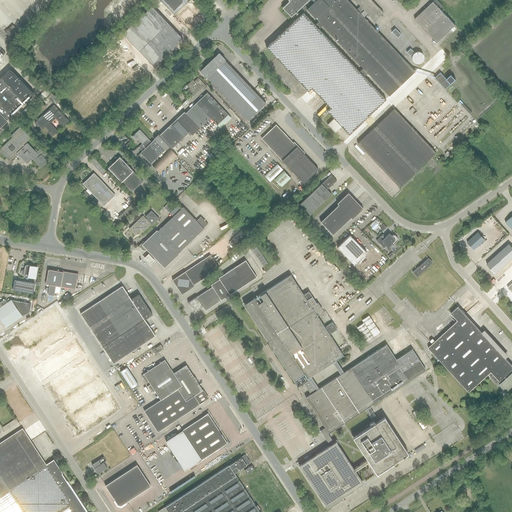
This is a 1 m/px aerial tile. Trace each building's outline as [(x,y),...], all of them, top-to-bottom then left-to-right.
[(180,0),(164,0),(174,10),(182,2),(180,0)] [(294,14),(297,18),(266,47),(308,91),(311,88),(315,91),(330,107),(326,110),(349,134),(386,99),(364,76),(368,72),(389,95),(415,70),(402,56),(364,16),(367,13),(374,20),(383,12),(371,0),(354,0),(360,6),(357,9),(347,0),(287,0),(289,1),(282,8),(291,17),(294,14)] [(437,42),(455,25),(433,1),(414,19),(437,42)] [(152,4),(121,34),(154,67),(175,47),(184,38),(180,34),(152,4)] [(188,7),(179,16),(193,30),(202,22),(188,7)] [(21,33),(13,25),(7,30),(7,29),(4,31),(13,41),(21,33)] [(401,34),(396,28),(392,31),(398,37),(401,34)] [(412,56),(412,57),(412,58),(412,59),(412,60),(413,61),(414,62),(415,62),(416,63),(417,63),(418,63),(419,63),(419,62),(420,62),(421,61),(422,61),(422,60),(423,59),(423,58),(423,57),(423,56),(423,55),(422,55),(422,54),(421,53),(420,53),(419,52),(418,52),(417,52),(416,52),(415,52),(414,53),(413,53),(413,54),(412,55),(412,56)] [(248,120),(266,103),(224,60),(219,54),(201,71),(206,77),(248,120)] [(0,78),(0,126),(7,120),(24,104),(33,95),(10,70),(0,79),(0,78)] [(446,78),(440,72),(435,77),(445,89),(451,84),(450,83),(454,79),(449,75),(446,78)] [(198,77),(194,81),(192,79),(186,85),(189,88),(188,89),(194,95),(201,87),(204,89),(207,86),(201,81),(198,77)] [(170,146),(172,148),(189,132),(192,135),(210,118),(220,128),(231,118),(207,93),(185,113),(184,112),(159,135),(158,134),(154,138),(154,139),(165,150),(170,146)] [(63,124),(68,119),(54,104),(34,123),(41,130),(44,128),(51,135),(56,130),(49,122),(55,116),(63,124)] [(320,115),(329,106),(327,104),(318,113),(320,115)] [(399,187),(435,152),(394,108),(357,143),(399,187)] [(303,183),(318,169),(303,154),(304,153),(297,145),(296,146),(275,124),(261,138),(271,149),(303,183)] [(14,137),(1,150),(9,158),(17,151),(22,145),(30,138),(20,127),(14,132),(12,135),(14,137)] [(165,150),(154,139),(151,142),(139,130),(132,137),(135,140),(137,138),(142,143),(138,147),(142,151),(140,153),(150,164),(165,150)] [(22,145),(17,151),(19,153),(17,155),(25,163),(32,156),(35,153),(27,145),(24,148),(22,145)] [(35,153),(32,156),(41,165),(49,158),(41,149),(36,154),(35,153)] [(160,173),(178,157),(170,149),(152,165),(160,173)] [(131,192),(143,181),(133,171),(119,157),(108,168),(121,182),(131,192)] [(283,170),(277,164),(264,176),(270,182),(283,170)] [(284,171),(275,179),(282,187),(291,178),(284,171)] [(104,206),(115,195),(94,173),(83,184),(104,206)] [(327,190),(337,181),(331,175),(321,184),(321,183),(300,204),(310,215),(332,194),(327,190)] [(333,235),(353,215),(354,217),(363,208),(348,192),(339,201),(341,202),(320,222),(333,235)] [(172,216),(181,208),(178,205),(173,209),(167,203),(164,207),(172,216)] [(132,204),(118,217),(123,221),(136,208),(132,204)] [(157,230),(144,242),(143,241),(139,244),(140,247),(143,250),(145,250),(146,249),(164,268),(179,254),(178,253),(204,228),(183,207),(157,231),(157,230)] [(144,231),(151,224),(152,225),(159,218),(151,210),(145,216),(147,218),(146,219),(143,215),(129,229),(135,235),(142,228),(144,231)] [(374,229),(379,224),(375,220),(370,225),(374,229)] [(466,242),(473,250),(485,240),(478,232),(466,242)] [(398,240),(398,238),(395,235),(393,235),(391,236),(389,233),(385,237),(383,234),(376,240),(383,248),(386,245),(388,247),(390,244),(392,246),(398,240)] [(354,264),(366,253),(350,235),(337,247),(354,264)] [(511,246),(509,243),(487,264),(495,274),(511,258),(511,246)] [(144,257),(151,265),(156,260),(149,252),(144,257)] [(217,265),(210,255),(172,280),(182,294),(194,286),(193,284),(201,279),(215,267),(217,265)] [(377,261),(382,266),(388,260),(384,255),(377,261)] [(432,262),(428,258),(412,272),(417,277),(432,262)] [(202,306),(205,311),(256,278),(246,261),(218,278),(219,279),(211,285),(212,287),(196,297),(188,302),(188,303),(193,312),(202,306)] [(36,278),(38,267),(33,266),(33,267),(30,266),(31,266),(26,265),(25,266),(24,270),(23,270),(22,270),(21,274),(22,275),(23,275),(23,276),(29,277),(29,276),(31,276),(31,277),(36,278)] [(54,295),(55,286),(75,289),(77,279),(78,279),(79,275),(78,274),(48,269),(46,284),(49,285),(48,294),(54,295)] [(317,302),(316,303),(310,294),(309,291),(303,295),(289,275),(279,282),(269,289),(244,306),(269,344),(268,344),(272,351),(273,350),(297,386),(303,382),(311,393),(305,397),(325,427),(320,431),(330,446),(305,462),(304,461),(302,462),(303,464),(300,466),(326,506),(346,493),(347,495),(351,492),(350,491),(362,483),(354,471),(369,461),(377,473),(408,453),(384,417),(379,421),(369,406),(425,369),(412,349),(396,359),(386,344),(344,372),(336,360),(343,355),(336,345),(344,340),(340,334),(332,339),(329,334),(337,329),(332,322),(324,327),(316,313),(322,309),(317,302)] [(33,293),(35,283),(15,279),(13,290),(33,293)] [(122,286),(80,313),(113,363),(155,336),(144,319),(152,314),(139,294),(131,299),(122,286)] [(7,302),(5,299),(0,302),(0,318),(6,327),(22,316),(22,315),(29,314),(31,305),(13,300),(12,301),(11,300),(7,302)] [(432,344),(428,348),(469,392),(491,372),(501,383),(499,384),(504,390),(511,382),(511,364),(487,338),(481,330),(458,306),(451,313),(458,321),(435,341),(433,338),(430,341),(432,344)] [(379,332),(368,315),(362,320),(363,322),(356,327),(365,341),(379,332)] [(85,352),(76,340),(32,369),(40,382),(85,352)] [(9,350),(11,353),(21,349),(22,350),(23,349),(22,345),(9,350)] [(143,374),(142,375),(146,382),(148,381),(160,400),(144,411),(158,432),(203,402),(198,393),(202,390),(186,365),(178,370),(173,373),(165,360),(143,374)] [(131,388),(138,384),(127,367),(120,371),(131,388)] [(69,397),(63,389),(51,397),(56,406),(69,397)] [(182,430),(165,441),(185,471),(201,460),(227,443),(208,414),(182,430)] [(3,426),(5,431),(19,422),(17,418),(3,426)] [(86,511),(70,486),(62,473),(62,474),(53,461),(46,465),(22,428),(0,442),(0,511),(86,511)] [(281,511),(282,511),(280,511),(260,511),(253,498),(251,499),(235,471),(251,462),(248,456),(157,507),(159,511),(190,511),(191,511),(189,503),(194,511),(196,511),(209,505),(207,501),(205,493),(211,502),(228,492),(229,492),(228,492),(238,509),(241,508),(241,511),(281,511)] [(92,465),(98,474),(107,468),(103,462),(106,461),(103,457),(92,465)] [(248,473),(255,468),(253,464),(245,469),(248,473)] [(126,501),(150,486),(137,465),(105,485),(113,499),(118,504),(121,505),(126,501)] [(214,505),(217,510),(230,504),(227,498),(214,505)]
